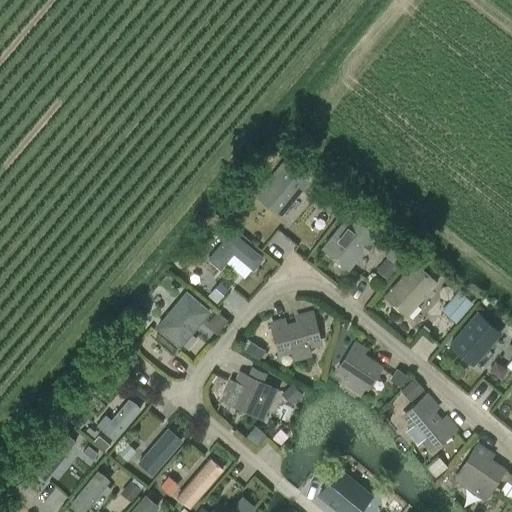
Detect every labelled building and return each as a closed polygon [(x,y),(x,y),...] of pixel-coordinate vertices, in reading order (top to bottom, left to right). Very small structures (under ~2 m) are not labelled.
[(280,215),(307,182),(283,162),(256,195),(280,215)] [(383,231),(356,209),(324,248),(352,271),(366,253),(368,254),(375,245),(373,243),(383,231)] [(281,229),(264,246),(279,261),(296,244),(281,229)] [(257,271),(267,258),(235,231),(210,259),(223,270),(237,254),(257,271)] [(389,277),(408,253),(396,243),(377,268),(389,277)] [(387,296),(410,317),(441,284),(418,262),(387,296)] [(219,283),(208,297),(217,304),(228,291),(219,283)] [(451,305),(465,317),(476,302),(462,291),(451,305)] [(184,347),(213,312),(189,292),(159,327),(184,347)] [(221,311),(209,325),(220,335),(233,321),(221,311)] [(324,345),(316,311),(298,315),(300,321),(290,323),(289,318),(274,321),(281,357),(294,354),(296,360),(314,357),(312,348),(324,345)] [(472,371),(503,336),(480,315),(449,350),(472,371)] [(371,390),(387,366),(368,353),(371,348),(358,340),(338,370),(349,376),(345,383),(364,395),(369,389),(371,390)] [(267,381),(270,374),(255,366),(251,375),(242,371),(235,385),(241,388),(233,404),(267,421),(281,389),(267,381)] [(406,387),(413,375),(400,367),(393,380),(406,387)] [(412,401),(426,390),(418,379),(404,391),(412,401)] [(410,430),(430,455),(462,430),(450,415),(445,419),(439,411),(443,408),(431,393),(402,416),(412,428),(410,430)] [(128,395),(101,426),(114,437),(140,405),(128,395)] [(128,451),(141,461),(165,431),(153,421),(128,451)] [(41,480),(75,441),(61,429),(27,467),(41,480)] [(480,442),(455,480),(488,502),(510,469),(490,456),(493,451),(480,442)] [(169,485),(182,494),(207,464),(194,454),(169,485)] [(109,477),(96,467),(69,499),(82,510),(109,477)] [(344,511),(360,511),(372,495),(370,495),(376,487),(350,469),(345,475),(339,471),(322,496),(344,511)] [(242,492),(225,511),(248,511),(255,504),(242,492)] [(126,511),(151,511),(157,505),(144,493),(126,511)]
